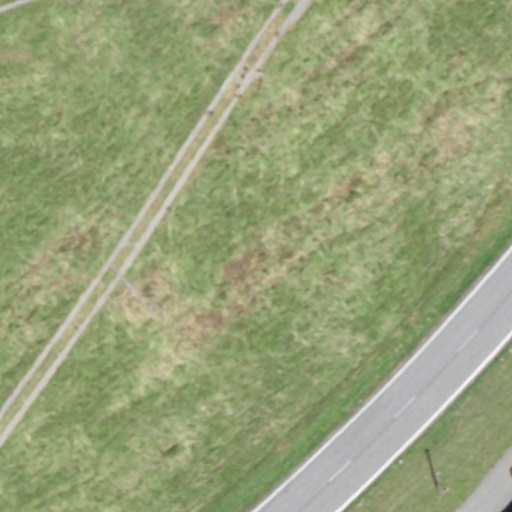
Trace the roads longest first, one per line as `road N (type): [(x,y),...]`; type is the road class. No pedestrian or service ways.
road 1 (track): [(293,0),(0,426)]
road 2 (primary): [(294,511),(412,402),(511,288)]
